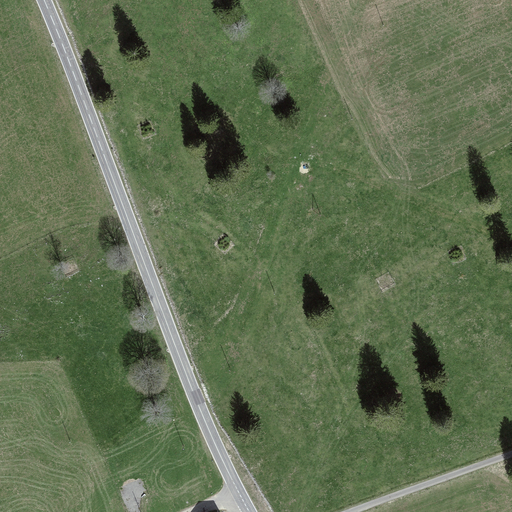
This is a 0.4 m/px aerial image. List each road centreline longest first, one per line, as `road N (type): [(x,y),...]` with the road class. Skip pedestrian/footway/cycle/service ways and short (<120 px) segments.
road 1 (secondary): [(237,491),(43,0)]
road 2 (unclassified): [(511,456),(355,511)]
